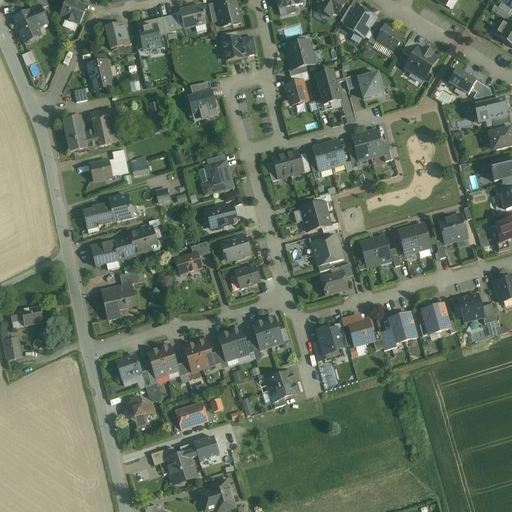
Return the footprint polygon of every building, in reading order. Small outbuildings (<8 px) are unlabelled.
[(235,0),(231,0),(216,4),(220,22),(221,29),(241,24),(235,0)] [(276,0),(279,11),(287,9),(295,7),(303,5),(301,0),(276,0)] [(341,0),(319,0),(320,0),(318,4),(321,6),(318,11),(330,19),(334,13),(338,16),(345,4),(341,2),(341,0)] [(41,8),(41,10),(49,7),(46,1),(29,5),(31,12),(41,8)] [(68,1),(61,17),(66,20),(65,21),(72,25),(73,23),(79,25),(86,9),(68,1)] [(508,7),(502,3),(498,9),(509,15),(511,10),(510,9),(510,8),(508,7)] [(216,4),(208,6),(212,24),(220,22),(216,4)] [(202,7),(180,12),(184,30),(206,25),(202,7)] [(295,7),(287,9),(289,16),(297,14),(295,7)] [(350,7),(341,23),(346,26),(355,10),(350,7)] [(510,16),(509,15),(498,9),(495,7),(492,12),(505,20),(507,22),(510,16)] [(31,12),(14,20),(24,44),(37,39),(35,33),(36,30),(48,25),(41,10),(41,8),(31,12)] [(375,20),(356,9),(356,10),(345,27),(354,33),(353,33),(354,34),(355,33),(364,39),(375,20)] [(173,17),(163,19),(166,35),(180,32),(176,15),(173,17)] [(511,24),(507,22),(505,20),(500,29),(511,36),(511,24)] [(157,21),(136,26),(141,47),(154,44),(155,49),(163,47),(159,31),(157,21)] [(129,46),(124,25),(106,29),(111,51),(129,46)] [(378,27),(368,43),(375,47),(377,43),(377,42),(381,35),(380,35),(383,30),(378,27)] [(392,31),(385,27),(383,30),(380,35),(381,35),(377,42),(377,43),(394,52),(398,46),(399,46),(404,39),(397,34),(392,31)] [(511,36),(500,29),(495,37),(511,48),(511,36)] [(253,38),(244,40),(247,56),(247,58),(256,56),(253,38)] [(303,38),(286,42),(288,48),(305,43),(303,38)] [(238,39),(222,42),(222,43),(220,46),(221,52),(224,53),(226,62),(242,59),(242,57),(247,56),(244,40),(239,41),(238,39)] [(419,47),(409,41),(402,53),(412,59),(418,48),(419,47)] [(288,48),(286,49),(289,60),(312,54),(309,42),(305,43),(288,48)] [(432,55),(425,51),(424,52),(418,48),(412,59),(405,70),(424,82),(438,60),(432,56),(432,55)] [(36,64),(31,53),(22,57),(26,68),(36,64)] [(108,54),(94,57),(96,64),(107,62),(110,62),(108,54)] [(312,54),(289,60),(292,71),(292,72),(306,68),(315,66),(312,54)] [(96,64),(87,66),(93,93),(114,88),(107,62),(96,64)] [(306,68),(292,72),(292,71),(289,72),(291,78),(308,74),(306,68)] [(343,70),(333,73),(336,85),(346,82),(345,80),(343,70)] [(477,83),(457,71),(448,84),(468,96),(472,91),(477,83)] [(333,73),(315,78),(322,102),(323,107),(324,107),(341,102),(336,85),(333,73)] [(308,74),(291,78),(293,85),(303,82),(303,83),(310,81),(308,74)] [(358,80),(360,88),(363,100),(384,95),(378,75),(358,80)] [(357,77),(345,80),(346,82),(348,92),(360,88),(358,80),(357,77)] [(293,85),(285,87),(291,107),(308,103),(303,83),(303,82),(293,85)] [(482,86),(477,83),(472,91),(477,94),(482,86)] [(193,97),(209,93),(212,92),(209,84),(190,88),(193,97)] [(490,91),(482,86),(477,94),(473,99),(476,101),(492,97),(490,91)] [(88,101),(86,90),(75,92),(77,103),(88,101)] [(193,97),(187,99),(192,116),(203,113),(205,120),(218,117),(213,98),(211,99),(209,93),(193,97)] [(503,101),(475,107),(477,114),(476,115),(478,125),(492,122),(506,118),(505,113),(504,109),(505,109),(503,101)] [(322,102),(316,103),(319,115),(326,113),(324,107),(323,107),(322,102)] [(113,110),(92,115),(94,128),(107,125),(116,123),(113,110)] [(506,118),(492,122),(493,128),(511,124),(509,117),(506,118)] [(81,119),(63,122),(70,154),(87,150),(84,137),(81,119)] [(161,123),(154,124),(155,133),(162,131),(161,123)] [(508,124),(491,129),(492,134),(509,130),(508,124)] [(107,125),(95,128),(96,134),(99,148),(112,145),(111,144),(109,132),(107,125)] [(118,129),(109,132),(111,144),(121,142),(118,129)] [(492,134),(489,135),(491,144),(493,144),(495,152),(511,147),(511,137),(510,130),(509,130),(492,134)] [(377,133),(375,132),(371,133),(370,134),(365,136),(371,159),(383,156),(381,146),(377,133)] [(93,133),(86,134),(87,136),(84,137),(87,150),(99,148),(96,134),(93,135),(93,133)] [(371,159),(365,136),(357,138),(358,139),(352,140),(356,152),(358,162),(371,159)] [(336,143),(333,144),(332,145),(326,146),(332,169),(345,165),(339,144),(336,143)] [(391,162),(387,144),(381,146),(383,156),(386,163),(391,162)] [(326,146),(319,148),(318,148),(314,149),(313,151),(316,162),(319,173),(319,172),(332,169),(326,146)] [(124,152),(113,154),(114,161),(121,160),(125,159),(124,152)] [(356,152),(349,154),(353,170),(360,168),(358,162),(356,152)] [(298,153),(285,156),(291,177),(303,173),(299,157),(298,153)] [(306,155),(299,157),(303,173),(303,174),(310,172),(306,155)] [(285,156),(273,160),(274,164),(278,180),(291,177),(285,156)] [(208,168),(225,163),(224,157),(206,162),(208,168)] [(114,161),(108,163),(111,177),(128,174),(125,159),(121,160),(114,161)] [(146,159),(137,161),(138,163),(132,165),(135,177),(149,174),(146,159)] [(511,160),(491,165),(492,172),(511,166),(511,160)] [(108,162),(90,166),(94,182),(112,179),(111,177),(108,163),(108,162)] [(319,173),(316,162),(310,164),(315,181),(321,179),(319,172),(319,173)] [(233,189),(226,163),(225,163),(208,168),(207,168),(211,184),(203,186),(206,196),(233,189)] [(274,164),(267,166),(272,183),(279,181),(278,180),(274,164)] [(511,166),(492,172),(491,172),(494,183),(511,178),(511,166)] [(511,178),(502,181),(503,187),(511,184),(511,178)] [(159,204),(173,202),(171,188),(157,190),(159,204)] [(511,192),(502,195),(506,211),(511,209),(511,192)] [(240,194),(226,197),(228,203),(235,201),(236,207),(243,205),(240,194)] [(137,218),(132,195),(109,200),(110,205),(115,223),(137,218)] [(330,196),(314,201),(316,206),(324,204),(324,205),(332,203),(330,196)] [(316,206),(301,210),(304,222),(327,215),(324,205),(324,204),(316,206)] [(99,209),(83,213),(88,235),(99,232),(98,228),(115,223),(110,205),(99,208),(99,209)] [(232,206),(207,212),(208,217),(207,218),(208,222),(209,223),(211,230),(231,225),(233,226),(236,225),(238,223),(237,220),(235,218),(232,206)] [(470,209),(464,210),(467,222),(473,220),(470,209)] [(327,215),(304,222),(307,233),(322,230),(331,227),(330,226),(327,215)] [(461,216),(450,219),(456,242),(468,239),(461,216)] [(450,219),(438,222),(445,246),(456,242),(450,219)] [(511,221),(496,226),(500,244),(500,245),(511,241),(511,221)] [(338,224),(330,226),(331,227),(322,230),(323,235),(340,231),(338,224)] [(424,227),(422,226),(418,227),(417,228),(411,230),(418,253),(430,249),(424,227)] [(152,229),(129,236),(131,242),(136,256),(151,251),(154,253),(159,251),(161,248),(159,243),(156,241),(152,229)] [(411,230),(405,231),(404,231),(400,232),(399,234),(405,256),(418,253),(411,230)] [(245,232),(234,235),(236,241),(245,238),(247,237),(245,232)] [(322,236),(310,239),(312,245),(323,242),(322,236)] [(236,241),(221,245),(223,253),(225,252),(228,263),(237,260),(237,261),(243,259),(242,259),(250,256),(245,238),(236,241)] [(323,242),(312,245),(315,256),(340,249),(337,238),(323,242)] [(384,238),(373,241),(379,265),(391,262),(384,238)] [(373,241),(367,243),(366,242),(362,243),(361,246),(364,259),(367,269),(368,269),(379,265),(373,241)] [(441,241),(436,243),(440,260),(446,259),(441,241)] [(121,245),(120,242),(115,244),(117,257),(118,263),(126,260),(121,245)] [(131,242),(121,245),(126,260),(136,257),(136,256),(131,242)] [(114,243),(92,249),(92,248),(91,249),(96,268),(106,265),(107,266),(118,263),(117,257),(115,244),(114,243)] [(208,243),(191,249),(193,256),(197,255),(198,259),(212,254),(208,243)] [(500,244),(496,245),(499,253),(510,250),(508,243),(500,245),(500,244)] [(340,249),(315,256),(318,268),(330,265),(343,261),(340,249)] [(396,250),(390,251),(395,268),(401,267),(396,250)] [(193,256),(175,262),(180,277),(202,270),(198,259),(197,255),(193,256)] [(364,259),(356,261),(360,272),(368,270),(368,269),(367,269),(364,259)] [(330,265),(318,268),(320,274),(331,270),(330,265)] [(350,265),(340,268),(342,274),(343,274),(344,279),(353,277),(350,265)] [(255,268),(235,274),(240,290),(260,283),(255,268)] [(263,270),(267,281),(272,279),(269,268),(268,268),(263,270)] [(142,272),(120,278),(122,288),(131,286),(145,283),(142,272)] [(342,274),(321,279),(326,297),(347,291),(344,279),(343,274),(342,274)] [(511,278),(494,284),(500,304),(511,301),(511,278)] [(122,288),(118,289),(118,290),(110,292),(110,291),(101,293),(108,322),(120,319),(119,312),(136,308),(131,286),(122,288)] [(477,297),(459,302),(465,323),(482,318),(483,318),(480,308),(477,297)] [(492,305),(480,308),(483,318),(482,318),(485,326),(497,322),(492,305)] [(443,306),(433,309),(439,333),(450,330),(448,323),(443,306)] [(40,309),(22,312),(24,322),(25,328),(43,324),(40,309)] [(428,336),(439,333),(433,309),(422,312),(425,324),(428,336)] [(22,312),(10,315),(12,324),(24,322),(22,312)] [(410,315),(399,318),(406,342),(417,339),(410,315)] [(274,318),(263,322),(272,348),(283,344),(274,318)] [(396,345),(406,342),(399,318),(388,321),(392,332),(395,345),(396,345)] [(24,322),(12,324),(14,330),(25,328),(24,322)] [(263,322),(252,326),(256,340),(260,352),(272,348),(263,322)] [(372,335),(368,322),(349,327),(355,348),(373,343),(374,343),(372,335)] [(454,322),(448,323),(450,330),(451,335),(457,333),(454,322)] [(425,324),(420,326),(423,338),(428,336),(425,324)] [(342,326),(336,328),(336,330),(337,330),(339,338),(345,336),(342,326)] [(240,330),(229,333),(237,359),(249,355),(245,344),(240,330)] [(336,330),(328,332),(327,330),(317,332),(325,363),(336,360),(334,352),(342,349),(339,338),(337,330),(336,330)] [(392,332),(380,335),(384,350),(385,352),(397,349),(396,345),(395,345),(392,332)] [(229,333),(217,337),(222,352),(226,363),(237,359),(229,333)] [(379,333),(372,335),(374,343),(373,343),(376,353),(384,350),(380,335),(379,333)] [(17,339),(4,342),(8,362),(21,360),(17,339)] [(256,340),(251,342),(254,354),(260,352),(256,340)] [(206,341),(195,345),(203,370),(214,367),(211,355),(206,341)] [(251,342),(245,344),(249,355),(254,354),(251,342)] [(320,343),(313,345),(318,362),(325,360),(320,343)] [(195,345),(183,348),(188,363),(192,374),(203,370),(195,345)] [(170,346),(158,350),(167,376),(178,372),(177,366),(170,346)] [(158,350),(147,354),(152,370),(156,379),(167,376),(158,350)] [(222,352),(216,353),(220,365),(222,371),(228,369),(226,363),(222,352)] [(216,353),(211,355),(214,367),(220,365),(216,353)] [(136,357),(117,364),(122,381),(141,375),(141,374),(136,357)] [(188,363),(182,365),(186,376),(192,374),(188,363)] [(182,365),(177,366),(178,372),(180,378),(186,376),(182,365)] [(156,379),(152,370),(147,372),(152,387),(157,386),(158,385),(156,379)] [(238,383),(245,381),(241,371),(235,374),(238,383)] [(152,387),(147,372),(141,374),(141,375),(146,389),(152,387)] [(275,372),(258,377),(260,383),(266,381),(277,377),(275,372)] [(277,377),(266,381),(270,392),(295,384),(292,373),(277,377)] [(193,394),(211,391),(209,384),(192,387),(193,394)] [(295,384),(270,392),(273,404),(284,400),(299,395),(295,384)] [(152,387),(146,389),(149,399),(156,403),(162,402),(157,386),(152,387)] [(140,398),(130,401),(131,404),(130,405),(128,405),(127,408),(127,410),(126,411),(123,412),(126,421),(129,421),(136,425),(137,428),(147,425),(146,422),(150,415),(153,414),(151,405),(148,405),(140,401),(140,398)] [(250,398),(243,400),(248,417),(255,415),(250,398)] [(284,400),(273,404),(275,410),(286,406),(284,400)] [(218,401),(211,404),(214,413),(221,411),(218,401)] [(202,404),(176,413),(181,431),(208,422),(202,404)] [(214,438),(193,445),(199,464),(220,457),(214,438)] [(168,450),(151,456),(155,467),(166,464),(165,460),(174,457),(173,454),(170,455),(168,450)] [(189,453),(165,460),(173,485),(195,477),(196,480),(197,479),(189,453)] [(226,482),(214,486),(213,486),(212,487),(211,489),(212,492),(210,493),(209,492),(200,495),(203,505),(204,505),(205,511),(206,511),(211,511),(215,510),(215,509),(219,508),(219,509),(220,510),(222,511),(224,511),(225,510),(233,507),(233,509),(234,508),(230,495),(231,495),(229,487),(228,486),(227,486),(226,486),(225,483),(226,483),(226,482)]
